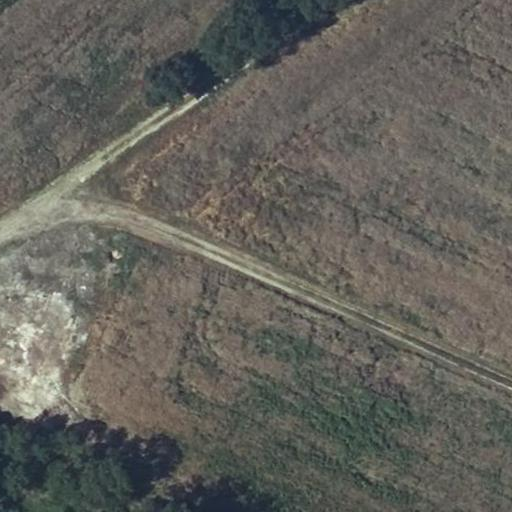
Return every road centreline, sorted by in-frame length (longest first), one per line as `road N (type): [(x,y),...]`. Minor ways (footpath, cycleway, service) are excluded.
road 1 (track): [(45,211),(153,224),(511,387)]
road 2 (track): [(0,236),(45,211),(312,0)]
